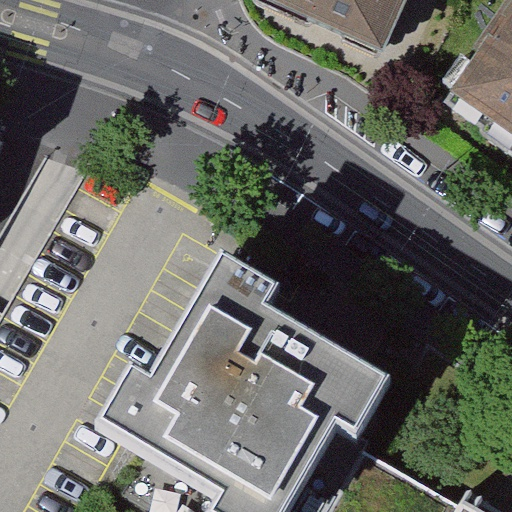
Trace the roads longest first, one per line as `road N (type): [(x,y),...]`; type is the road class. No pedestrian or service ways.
road 1 (tertiary): [(141,60),(241,109),(511,294)]
road 2 (tertiary): [(0,16),(141,60)]
